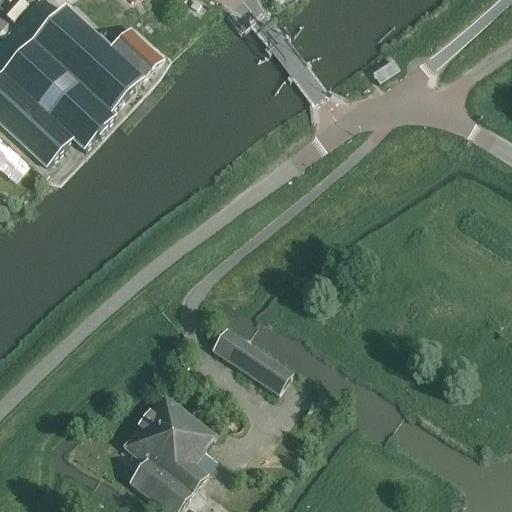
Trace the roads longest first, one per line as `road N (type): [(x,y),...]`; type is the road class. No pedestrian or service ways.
road 1 (unclassified): [(0,413),(118,300),(346,129)]
road 2 (unclassified): [(346,129),(238,0)]
road 3 (unclassified): [(398,97),(501,0)]
road 4 (unclassified): [(511,156),(398,97)]
